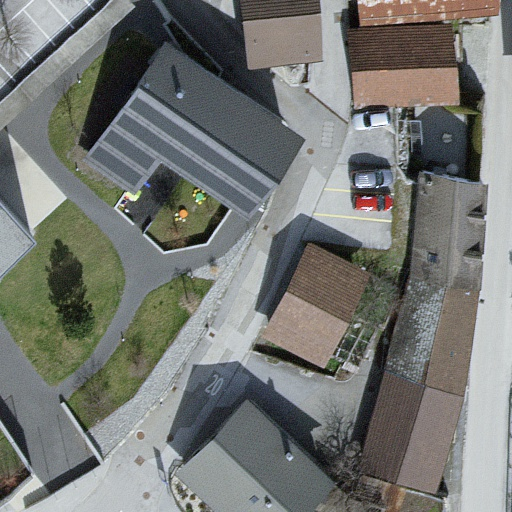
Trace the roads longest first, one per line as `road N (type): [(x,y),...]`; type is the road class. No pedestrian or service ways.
road 1 (residential): [(510,0),(484,511)]
road 2 (residential): [(120,511),(242,321),(324,130)]
road 3 (residential): [(324,130),(235,75),(174,0)]
road 4 (residential): [(324,130),(330,0)]
